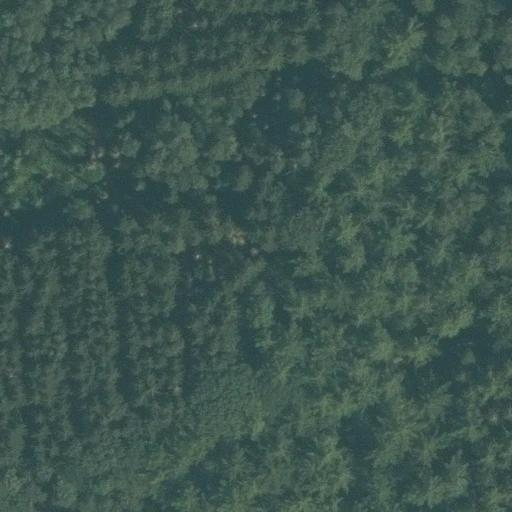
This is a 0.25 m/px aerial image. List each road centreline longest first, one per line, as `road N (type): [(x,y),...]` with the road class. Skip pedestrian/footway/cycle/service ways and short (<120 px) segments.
road 1 (track): [(511,317),(0,465)]
road 2 (track): [(486,511),(353,0)]
